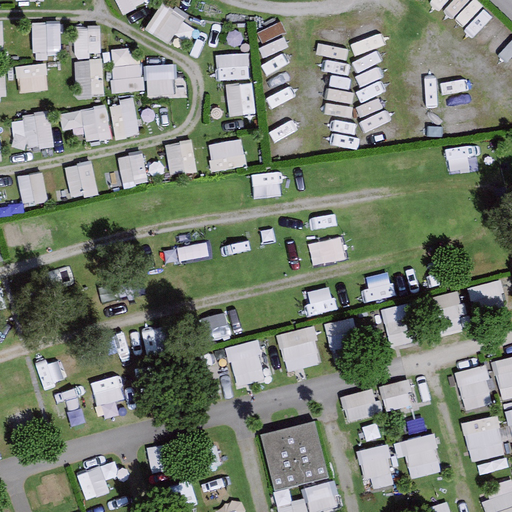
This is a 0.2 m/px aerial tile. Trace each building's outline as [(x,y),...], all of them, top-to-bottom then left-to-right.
[(120,0),(127,13),(153,0),(120,0)] [(152,35),(182,43),(190,14),(160,6),(152,35)] [(64,57),(64,23),(36,23),(36,57),(64,57)] [(81,57),(106,56),(104,26),(79,27),(81,57)] [(115,50),(118,94),(143,92),(140,48),(115,50)] [(254,78),(253,52),(221,53),(222,79),(254,78)] [(20,67),(25,96),(56,90),(51,61),(20,67)] [(80,98),(108,97),(107,61),(79,62),(80,98)] [(178,65),(150,66),(151,98),(179,97),(178,65)] [(121,140),(144,135),(137,99),(113,104),(121,140)] [(90,142),(115,139),(110,107),(65,114),(68,131),(88,128),(90,142)] [(216,172),(250,166),(246,138),(211,144),(216,172)] [(196,141),(170,144),(174,175),(200,171),(196,141)] [(123,157),(127,186),(151,182),(148,154),(123,157)] [(70,168),(77,198),(102,192),(95,162),(70,168)] [(26,203),(49,202),(47,173),(24,175),(26,203)] [(159,213),(155,194),(135,199),(139,218),(159,213)] [(0,232),(0,267),(9,266),(0,232)] [(169,266),(195,263),(193,245),(168,247),(169,266)] [(444,324),(462,319),(455,292),(437,297),(444,324)] [(385,310),(395,346),(424,338),(414,302),(385,310)] [(352,318),(330,324),(336,349),(359,344),(352,318)] [(318,326),(283,332),(290,370),(324,365),(318,326)] [(240,346),(253,383),(287,370),(273,333),(240,346)] [(229,345),(204,353),(215,390),(241,382),(229,345)] [(511,356),(498,360),(505,399),(511,397),(511,356)] [(460,370),(467,409),(496,404),(489,365),(460,370)] [(386,385),(391,415),(421,410),(416,380),(386,385)] [(345,396),(352,422),(383,414),(376,388),(345,396)] [(6,405),(10,428),(43,422),(39,399),(6,405)] [(476,462),(510,453),(499,413),(465,422),(476,462)] [(314,424),(259,438),(273,493),(328,480),(314,424)] [(412,480),(447,471),(437,431),(402,441),(412,480)] [(370,487),(395,485),(392,445),(367,447),(370,487)] [(511,511),(511,485),(486,495),(493,511),(511,511)] [(311,511),(310,502),(276,508),(276,511),(311,511)]
